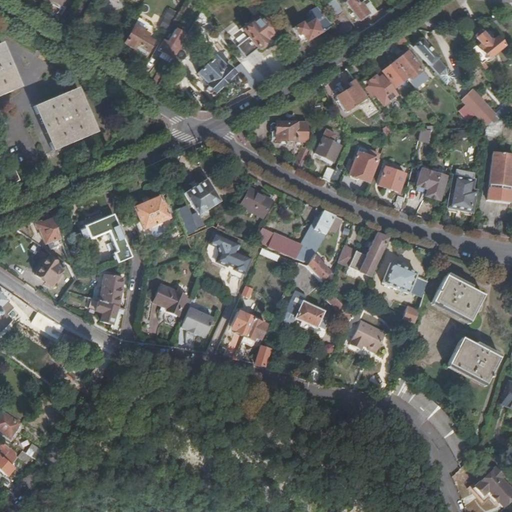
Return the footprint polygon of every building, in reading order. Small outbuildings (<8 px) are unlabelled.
[(336,17),(344,11),(335,0),(332,0),(327,4),(336,17)] [(369,15),(371,17),(378,12),(368,0),(367,0),(364,3),(362,0),(357,0),(356,1),(354,0),(348,0),(346,2),(360,21),(369,15)] [(306,41),(333,26),(317,6),(310,11),(315,20),(303,27),(302,24),(294,29),(299,36),(302,35),(306,41)] [(207,19),(202,13),(197,22),(200,26),(203,26),(209,22),(207,19)] [(172,22),(165,18),(159,27),(166,32),(172,22)] [(272,37),(260,21),(256,23),(254,20),(229,41),(245,61),(258,50),(259,51),(262,51),(267,48),(265,45),(266,44),(266,42),(272,37)] [(150,34),(136,25),(126,42),(146,54),(155,40),(149,36),(150,34)] [(172,38),(183,44),(187,38),(176,31),(172,38)] [(477,44),(474,47),(485,59),(501,46),(494,37),(491,40),(487,40),(480,31),(479,32),(477,31),(472,35),(473,37),(472,38),(477,44)] [(400,32),(393,37),(403,49),(410,43),(400,32)] [(159,51),(173,60),(183,44),(172,38),(168,44),(164,41),(159,51)] [(412,46),(444,82),(450,78),(443,69),(444,68),(436,59),(436,58),(420,39),(412,46)] [(0,96),(20,88),(2,44),(0,45),(0,96)] [(407,52),(395,62),(408,78),(410,80),(422,70),(407,52)] [(226,65),(217,55),(198,73),(208,83),(207,85),(208,87),(207,89),(211,93),(213,91),(216,93),(236,74),(227,65),(226,65)] [(408,78),(395,62),(383,71),(396,87),(408,78)] [(157,87),(165,91),(173,79),(165,74),(157,87)] [(397,95),(382,76),(378,78),(376,76),(370,80),(367,77),(361,82),(373,96),(375,94),(384,106),(397,95)] [(368,97),(355,79),(349,83),(352,87),(336,97),(345,111),(368,97)] [(96,133),(78,88),(33,107),(52,151),(96,133)] [(511,114),(504,103),(500,106),(503,109),(493,115),(469,89),(458,99),(483,127),(484,128),(495,122),(501,119),(511,114)] [(307,141),(307,124),(296,124),(296,120),(293,118),(288,118),(286,121),(286,124),(276,123),(275,141),(286,141),(286,145),(297,145),(297,141),(307,141)] [(495,122),(484,128),(483,136),(498,138),(501,119),(495,122)] [(327,128),(324,135),(334,140),(338,133),(327,128)] [(420,143),(431,142),(429,130),(418,131),(420,143)] [(334,140),(324,135),(316,151),(334,159),(341,144),(334,140)] [(303,144),(294,164),(301,168),(311,148),(307,146),(303,144)] [(366,182),(378,155),(369,151),(367,158),(358,154),(349,174),(366,182)] [(486,199),(508,201),(511,159),(511,154),(491,152),(486,199)] [(330,166),(324,179),(330,181),(335,169),(330,166)] [(330,181),(339,185),(345,171),(337,166),(335,169),(330,181)] [(398,192),(405,174),(385,167),(378,185),(398,192)] [(438,174),(420,169),(416,183),(417,185),(426,188),(424,196),(437,200),(444,180),(437,178),(438,174)] [(15,171),(6,175),(10,185),(20,181),(15,171)] [(456,208),(470,211),(474,190),(470,189),(472,179),(451,176),(445,210),(455,212),(456,208)] [(219,203),(206,182),(185,195),(198,216),(219,203)] [(271,202),(250,190),(240,207),(262,219),(271,202)] [(398,196),(394,208),(400,211),(404,198),(398,196)] [(168,220),(159,198),(133,209),(142,231),(168,220)] [(185,208),(175,211),(185,236),(201,229),(193,215),(189,217),(185,208)] [(334,217),(323,212),(319,218),(316,224),(313,222),(300,244),(274,233),(267,246),(308,264),(313,254),(326,231),(334,217)] [(130,258),(112,216),(84,227),(89,241),(109,233),(117,254),(114,255),(117,264),(130,258)] [(341,219),(334,217),(326,231),(334,234),(341,219)] [(59,241),(51,221),(37,227),(46,247),(59,241)] [(274,233),(263,228),(262,229),(256,241),(267,246),(274,233)] [(221,272),(239,280),(249,258),(235,252),(238,245),(212,233),(205,249),(208,263),(222,269),(221,272)] [(369,278),(387,238),(376,234),(366,257),(344,246),(337,263),(369,278)] [(279,256),(261,248),(259,253),(277,261),(279,256)] [(313,254),(308,264),(321,278),(319,280),(327,288),(332,276),(313,254)] [(297,263),(279,256),(277,261),(294,268),(297,263)] [(61,268),(47,258),(36,275),(50,285),(61,268)] [(381,287),(420,303),(423,296),(426,284),(414,279),(416,274),(391,264),(381,287)] [(70,267),(76,281),(82,278),(76,265),(70,267)] [(470,286),(446,274),(445,276),(444,276),(430,301),(431,302),(429,305),(466,324),(467,322),(468,322),(482,296),(469,288),(470,286)] [(101,295),(98,301),(117,307),(122,279),(104,275),(101,295)] [(434,277),(429,275),(426,284),(423,296),(427,297),(434,277)] [(166,311),(178,316),(186,297),(160,285),(153,302),(166,308),(166,311)] [(245,285),(240,297),(248,301),(254,289),(245,285)] [(317,326),(324,329),(329,317),(322,314),(323,312),(301,302),(304,296),(294,292),(285,312),(295,316),(293,318),(315,328),(317,326)] [(343,305),(330,293),(324,300),(336,311),(343,305)] [(0,332),(10,322),(6,317),(12,311),(6,304),(7,303),(0,295),(0,332)] [(352,315),(359,318),(367,301),(359,298),(352,315)] [(109,332),(119,336),(124,309),(117,307),(98,301),(95,312),(102,314),(100,321),(110,325),(109,332)] [(188,307),(180,327),(188,330),(187,331),(196,336),(197,334),(204,337),(212,318),(188,307)] [(409,322),(407,327),(407,328),(412,330),(417,312),(408,308),(403,320),(409,322)] [(43,327),(48,320),(33,310),(28,317),(43,327)] [(243,338),(252,318),(238,311),(230,328),(234,330),(233,333),(243,338)] [(266,325),(252,318),(243,338),(253,342),(255,339),(259,341),(266,325)] [(43,327),(42,329),(57,336),(63,327),(49,319),(48,320),(43,327)] [(384,334),(359,322),(352,338),(353,339),(351,343),(360,347),(361,344),(376,350),(384,334)] [(484,384),(497,359),(497,358),(498,356),(474,343),(473,345),(460,338),(446,364),(447,365),(446,367),(482,386),(483,384),(484,384)] [(115,355),(99,346),(89,363),(96,366),(88,379),(96,384),(115,355)] [(259,346),(251,363),(262,367),(269,351),(259,346)] [(64,373),(80,384),(84,378),(69,367),(64,373)] [(318,384),(324,371),(316,367),(309,382),(318,384)] [(413,387),(397,377),(392,392),(405,400),(414,406),(425,415),(440,432),(449,446),(456,460),(470,452),(457,430),(451,421),(433,401),(413,387)] [(511,408),(511,384),(508,383),(500,404),(511,408)] [(0,414),(0,431),(10,438),(19,424),(2,412),(0,414)] [(0,470),(6,476),(13,468),(10,465),(17,457),(1,441),(0,442),(0,470)] [(30,458),(37,462),(43,453),(31,445),(25,454),(30,458)] [(25,454),(21,452),(18,456),(25,464),(30,458),(25,454)] [(502,475),(494,467),(470,488),(481,500),(489,493),(502,507),(511,498),(511,491),(500,477),(502,475)]
